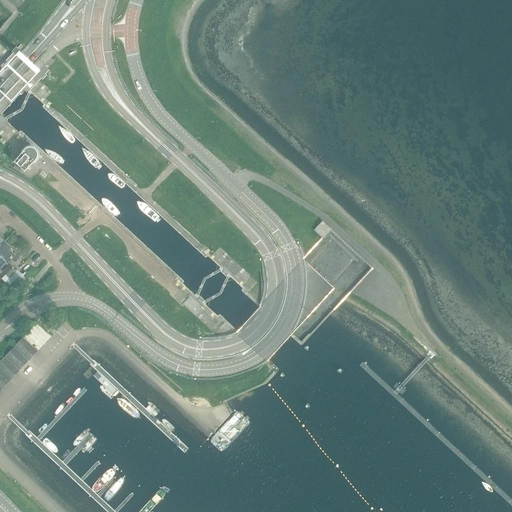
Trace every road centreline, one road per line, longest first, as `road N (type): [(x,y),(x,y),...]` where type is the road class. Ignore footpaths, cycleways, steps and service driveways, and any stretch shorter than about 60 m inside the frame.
road 1 (tertiary): [(68,298),(103,313),(160,361),(207,372),(240,367),(272,342),(293,291),(294,267),(276,230),(144,97),(127,31),(135,0)]
road 2 (primary): [(23,190),(171,339),(204,349),(232,345),(267,316),(276,275),(258,236),(182,161)]
road 3 (residential): [(0,413),(67,342),(103,333),(207,423)]
road 4 (primary): [(91,0),(86,45),(102,89),(182,161)]
road 5 (primary): [(182,161),(120,95),(107,57),(111,0)]
